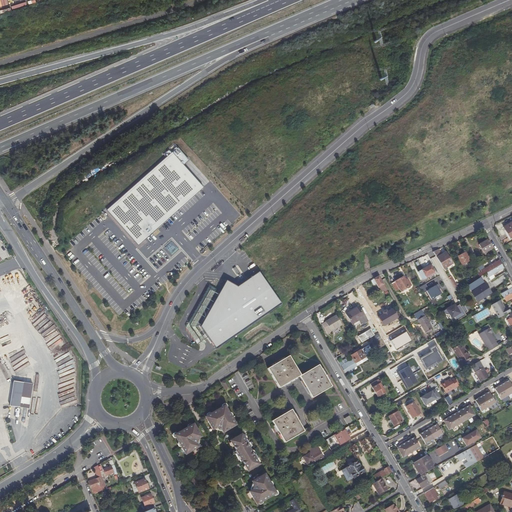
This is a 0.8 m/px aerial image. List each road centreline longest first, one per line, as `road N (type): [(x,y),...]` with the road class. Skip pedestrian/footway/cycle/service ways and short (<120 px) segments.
road 1 (tertiary): [(509,0),(428,36),(414,82),(196,274),(163,326)]
road 2 (trunk): [(7,202),(266,34)]
road 3 (trunk): [(272,5),(0,124)]
road 4 (trunk): [(0,147),(266,34)]
road 5 (trunk): [(272,5),(0,81)]
road 6 (unclassified): [(195,0),(0,62)]
road 7 (residential): [(305,316),(366,276),(484,222)]
road 8 (secondary): [(0,221),(97,379)]
road 9 (unknown): [(5,446),(38,412),(47,382),(14,312),(0,307)]
road 10 (secondary): [(91,331),(7,202)]
road 11 (residential): [(174,391),(202,388),(305,316)]
road 12 (residential): [(379,444),(511,367)]
road 13 (residential): [(379,444),(305,316)]
road 14 (residential): [(0,493),(101,420)]
